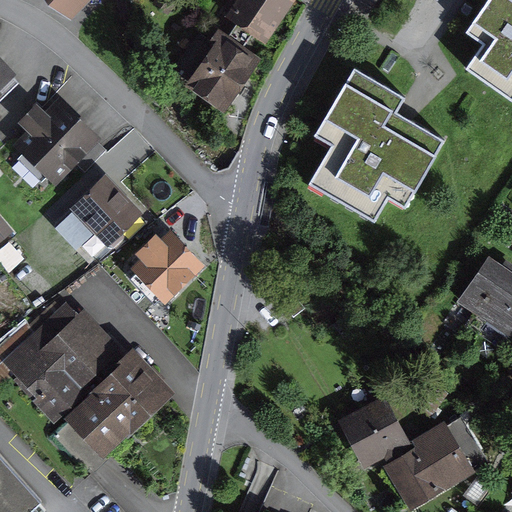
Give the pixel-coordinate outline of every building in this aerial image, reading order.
[(64,0),(80,12),(88,0),(64,0)] [(236,0),(229,11),(267,37),(292,0),(236,0)] [(511,0),(490,0),(468,31),(486,44),(470,67),(511,97),(511,96),(511,0)] [(263,51),(220,23),(185,76),(228,104),(263,51)] [(0,94),(19,77),(0,56),(0,94)] [(356,59),(315,127),(332,138),(309,176),(375,216),(391,190),(408,200),(447,135),(399,106),(408,91),(356,59)] [(102,130),(62,92),(52,103),(42,94),(21,116),(34,128),(22,141),(57,175),(72,160),(77,165),(95,146),(91,142),(102,130)] [(113,238),(145,205),(105,166),(75,198),(79,205),(65,219),(95,249),(110,234),(113,238)] [(169,237),(158,226),(140,245),(150,255),(135,271),(167,301),(207,259),(176,230),(169,237)] [(511,332),(511,277),(489,262),(463,300),(511,333),(511,332)] [(69,409),(105,448),(171,386),(133,346),(128,351),(84,304),(78,309),(67,297),(4,356),(61,416),(69,409)] [(511,346),(506,343),(495,360),(511,371),(511,346)] [(412,441),(394,398),(347,418),(366,461),(412,441)] [(398,459),(416,498),(469,474),(451,435),(398,459)] [(0,511),(22,511),(39,499),(0,453),(0,511)]
